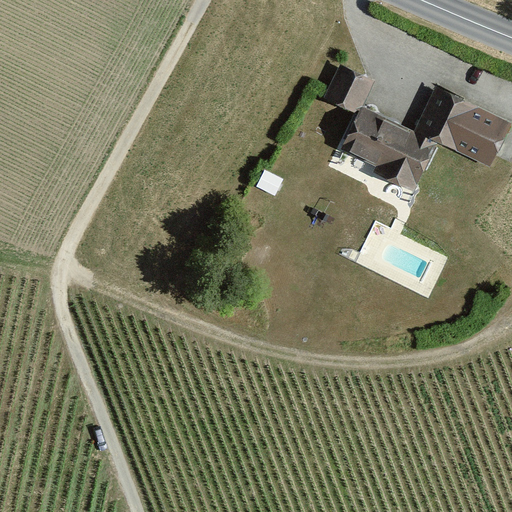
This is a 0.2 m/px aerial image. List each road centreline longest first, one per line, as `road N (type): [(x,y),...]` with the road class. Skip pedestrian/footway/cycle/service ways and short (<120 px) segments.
road 1 (track): [(202,0),(62,258),(60,309),(138,511)]
road 2 (track): [(61,267),(276,353),(410,362),(511,324)]
